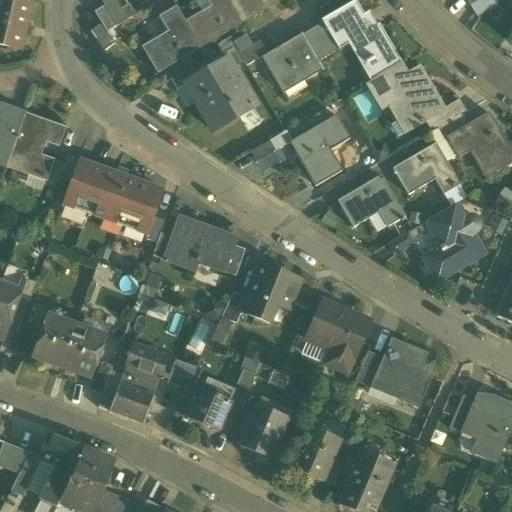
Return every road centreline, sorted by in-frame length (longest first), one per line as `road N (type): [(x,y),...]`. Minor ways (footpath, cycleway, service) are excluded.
road 1 (residential): [(71,62),(132,134),(467,342),(511,361)]
road 2 (residential): [(0,396),(159,459),(258,511)]
road 3 (residential): [(415,0),(454,46),(511,84)]
